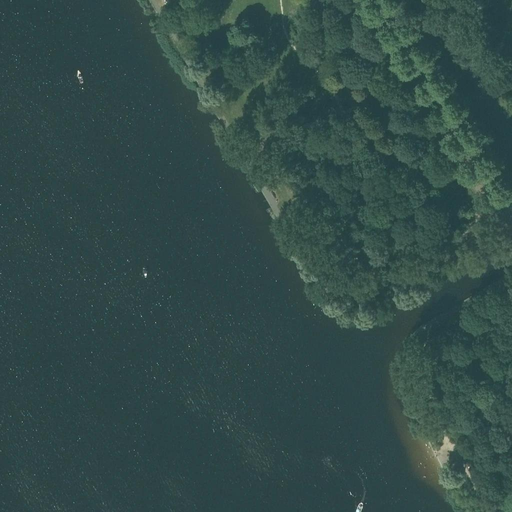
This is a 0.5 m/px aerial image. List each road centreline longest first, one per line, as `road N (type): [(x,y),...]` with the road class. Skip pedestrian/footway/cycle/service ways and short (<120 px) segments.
road 1 (unknown): [(443,250),(397,275),(356,268),(346,255),(340,231),(351,175),(348,125),(313,64),(292,45),(279,0)]
road 2 (tertiary): [(511,221),(381,0)]
